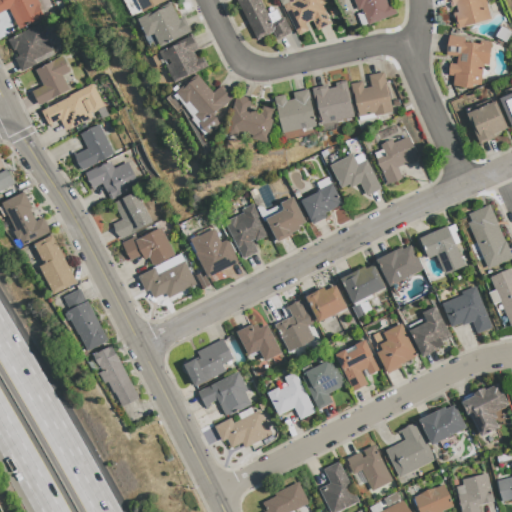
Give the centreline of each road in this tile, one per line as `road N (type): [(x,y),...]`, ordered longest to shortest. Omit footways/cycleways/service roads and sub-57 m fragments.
road 1 (tertiary): [(222,511),(86,241),(11,118)]
road 2 (residential): [(140,348),(511,163)]
road 3 (residential): [(214,495),(471,364),(511,355)]
road 4 (residential): [(206,0),(234,58),(250,68),(404,43)]
road 5 (motorway): [(104,511),(0,330)]
road 6 (residential): [(420,0),(420,29),(404,43),(465,182)]
